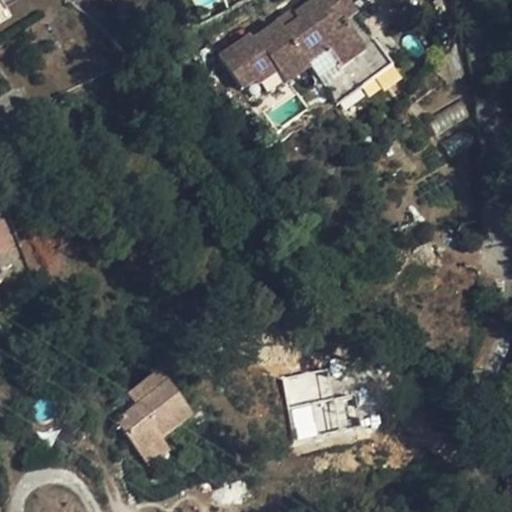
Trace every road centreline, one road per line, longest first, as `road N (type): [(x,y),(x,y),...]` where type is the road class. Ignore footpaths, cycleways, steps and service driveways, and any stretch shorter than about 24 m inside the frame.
road 1 (residential): [(511,277),(496,263),(471,0)]
road 2 (unknown): [(0,342),(74,305),(96,262),(110,262),(141,280),(164,369)]
